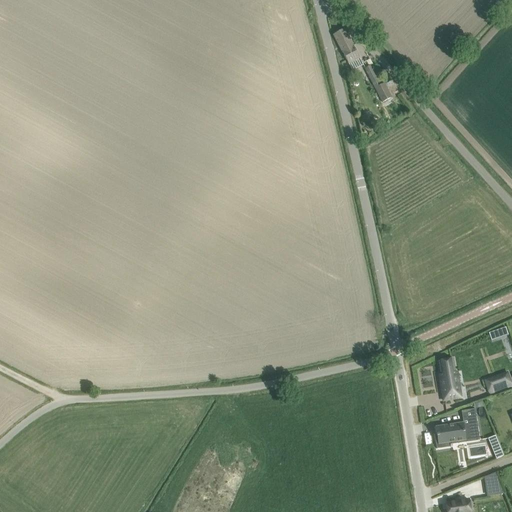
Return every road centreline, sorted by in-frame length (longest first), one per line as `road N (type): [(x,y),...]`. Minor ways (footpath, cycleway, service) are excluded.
road 1 (unclassified): [(0,444),(62,400),(281,383),(396,351)]
road 2 (unclassified): [(396,351),(317,0)]
road 3 (unclassified): [(511,205),(324,0)]
road 4 (residential): [(419,496),(396,351)]
road 5 (unclassified): [(396,351),(511,296)]
